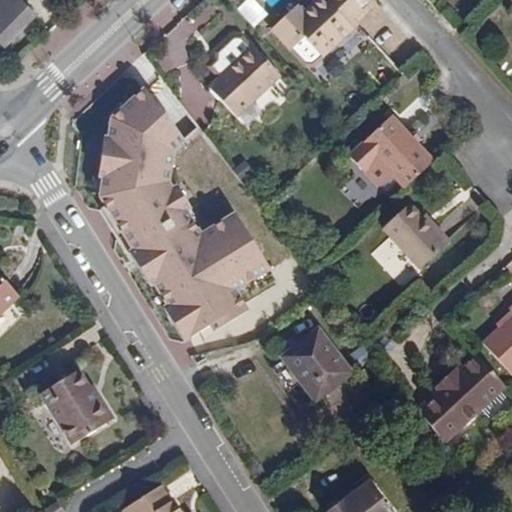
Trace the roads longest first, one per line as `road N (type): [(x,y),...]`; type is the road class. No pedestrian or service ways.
road 1 (residential): [(3,129),(73,225),(245,511)]
road 2 (secondary): [(3,129),(144,0)]
